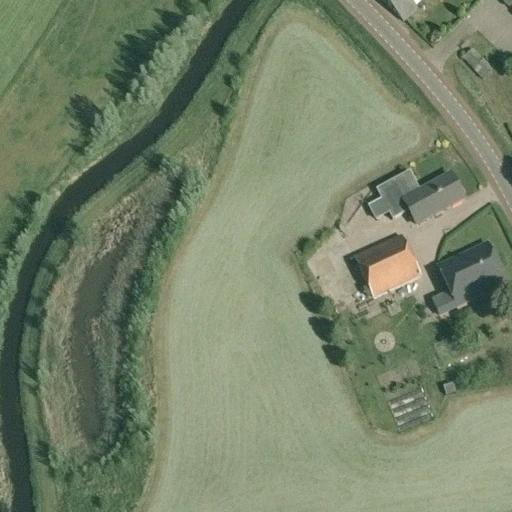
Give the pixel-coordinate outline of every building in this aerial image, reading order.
[(412,5),(416,0),(381,0),(403,22),(416,9),(412,5)] [(511,0),(503,0),(511,8),(511,0)] [(462,59),(471,70),(481,82),(493,72),(483,60),(473,50),(462,59)] [(415,225),(463,199),(451,176),(420,192),(409,172),(376,190),(392,220),(408,212),(415,225)] [(372,297),(420,275),(401,237),(354,258),(372,297)] [(457,307),(506,285),(487,245),(438,267),(457,307)] [(376,354),(394,402),(430,389),(396,298),(354,313),(369,357),(376,354)]
